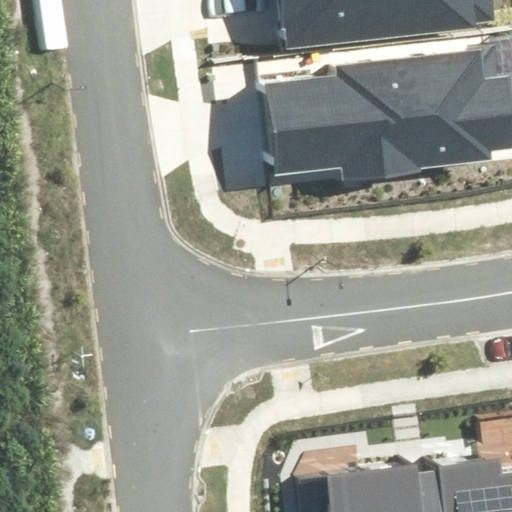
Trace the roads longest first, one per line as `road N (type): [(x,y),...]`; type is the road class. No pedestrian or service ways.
road 1 (residential): [(132,333),(511,289)]
road 2 (residential): [(99,0),(132,333)]
road 3 (residential): [(132,333),(154,511)]
